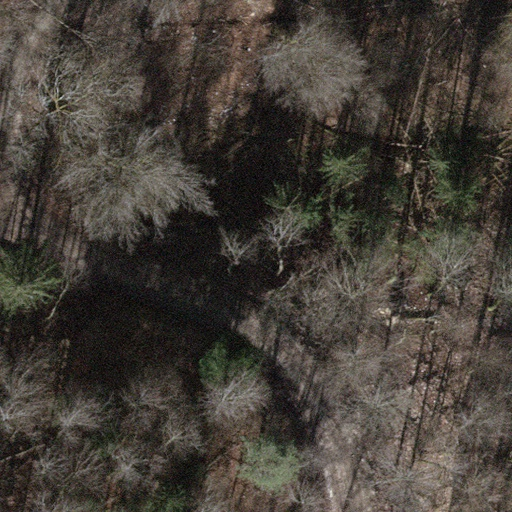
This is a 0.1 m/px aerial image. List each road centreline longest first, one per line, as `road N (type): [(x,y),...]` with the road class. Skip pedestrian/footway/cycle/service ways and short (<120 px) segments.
road 1 (track): [(0,210),(27,248),(196,296),(280,347),(337,412),(360,511)]
road 2 (track): [(59,0),(22,52),(0,113)]
